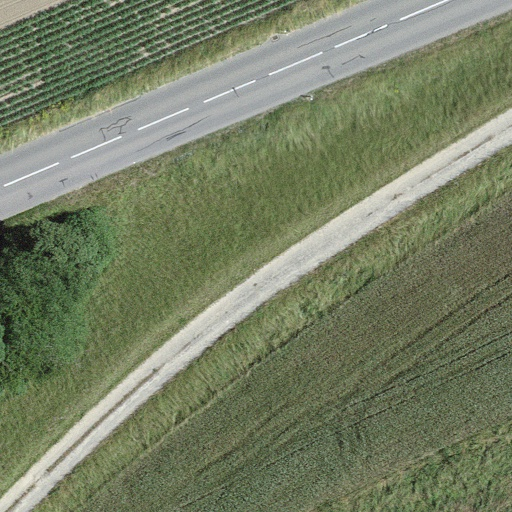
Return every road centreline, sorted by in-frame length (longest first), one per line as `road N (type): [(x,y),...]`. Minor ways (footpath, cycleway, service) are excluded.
road 1 (track): [(26,511),(211,335),(511,136)]
road 2 (tertiary): [(0,193),(459,0)]
